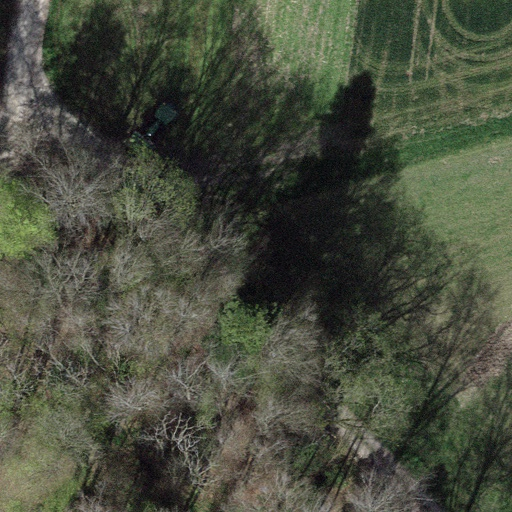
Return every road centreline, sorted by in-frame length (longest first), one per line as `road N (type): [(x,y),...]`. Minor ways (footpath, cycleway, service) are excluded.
road 1 (track): [(412,511),(85,157),(61,138),(2,117)]
road 2 (track): [(2,117),(31,0)]
